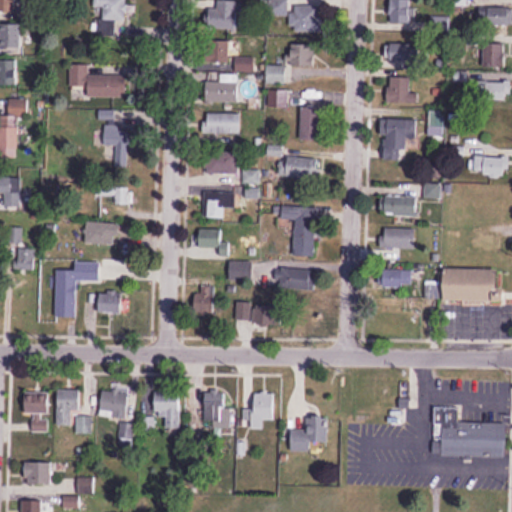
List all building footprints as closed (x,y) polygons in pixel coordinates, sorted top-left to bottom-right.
[(0,0),(0,13),(20,13),(19,0),(0,0)] [(116,20),(127,20),(126,0),(95,0),(96,36),(116,36),(116,20)] [(210,28),(241,28),(241,0),(218,0),(218,7),(210,7),(210,28)] [(287,0),(268,0),(268,16),(288,16),(287,0)] [(411,0),(389,0),(389,23),(411,24),(411,0)] [(325,31),(325,7),(292,7),(292,31),(325,31)] [(479,25),(511,25),(511,8),(479,8),(479,25)] [(21,23),(0,23),(0,52),(21,53),(21,23)] [(255,58),(234,58),(234,40),(212,39),(212,63),(235,63),(235,70),(254,71),(255,58)] [(290,62),(315,62),(315,43),(290,43),(290,62)] [(484,70),(511,69),(510,43),(484,44),(484,70)] [(421,62),(421,44),(387,44),(387,62),(421,62)] [(0,85),(18,86),(18,60),(0,60),(0,85)] [(89,76),(89,64),(70,64),(70,87),(89,87),(89,97),(127,97),(127,76),(89,76)] [(267,84),(287,84),(287,64),(267,64),(267,84)] [(205,81),(205,103),(239,103),(239,74),(220,74),(220,81),(205,81)] [(388,76),(388,102),(421,103),(422,77),(388,76)] [(511,82),(486,82),(486,101),(511,101),(511,82)] [(286,90),(268,90),(268,106),(286,106),(286,90)] [(28,99),(8,99),(8,129),(0,128),(0,157),(18,157),(18,125),(28,125),(28,99)] [(322,140),(322,108),(301,108),(301,140),(322,140)] [(445,110),(429,110),(429,136),(445,136),(445,110)] [(204,134),(242,134),(242,113),(204,113),(204,134)] [(406,138),(417,138),(418,119),(384,119),(383,161),(405,162),(406,138)] [(131,127),(105,126),(104,147),(115,148),(114,168),(130,169),(131,127)] [(204,173),(240,173),(240,151),(204,151),(204,173)] [(509,176),(510,157),(476,156),(476,175),(509,176)] [(320,157),(286,157),(286,177),(320,177),(320,157)] [(225,218),(225,208),(236,208),(236,188),(209,188),(209,218),(225,218)] [(387,215),(418,215),(418,197),(387,197),(387,215)] [(295,221),(294,257),(315,257),(315,203),(282,203),(281,221),(295,221)] [(386,228),(386,249),(416,249),(416,228),(386,228)] [(223,250),(223,229),(200,229),(200,250),(223,250)] [(86,246),(115,246),(115,233),(86,233),(86,246)] [(247,280),(247,249),(230,249),(230,280),(247,280)] [(78,282),(101,283),(102,262),(76,262),(76,271),(57,270),(55,318),(77,318),(78,282)] [(415,269),(385,269),(385,286),(415,286),(415,269)] [(500,269),(448,269),(448,301),(500,301),(500,269)] [(314,291),(315,273),(275,272),(275,289),(314,291)] [(98,293),(98,317),(125,317),(125,293),(98,293)] [(125,420),(130,394),(103,389),(99,416),(125,420)] [(57,390),(57,425),(72,425),(72,411),(81,411),(81,390),(57,390)] [(180,430),(180,391),(154,391),(154,414),(166,414),(166,430),(180,430)] [(50,414),(50,392),(25,392),(25,414),(50,414)] [(230,427),(230,392),(204,392),(204,427),(230,427)] [(275,394),(254,393),(254,410),(247,409),(246,429),(264,429),(264,420),(275,420),(275,394)] [(292,429),(292,452),(313,452),(313,443),(330,443),(330,416),(309,416),(309,429),(292,429)] [(444,456),(507,457),(508,423),(444,422),(444,456)] [(119,446),(133,446),(133,424),(119,424),(119,446)] [(51,484),(51,460),(25,460),(25,484),(51,484)] [(93,493),(93,477),(78,477),(78,493),(93,493)] [(79,505),(77,496),(63,500),(65,509),(79,505)] [(23,511),(22,511),(49,511),(50,497),(34,497),(34,511),(23,511)]
